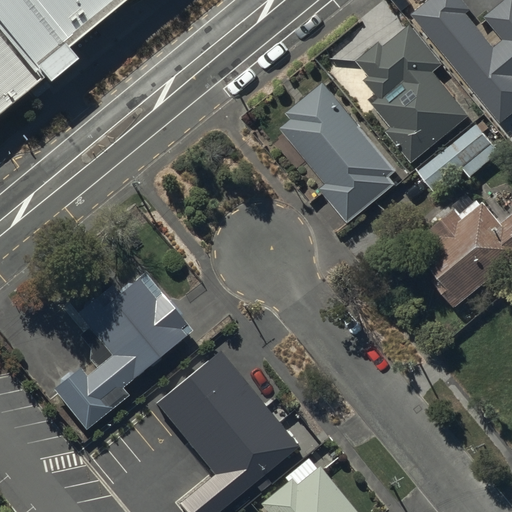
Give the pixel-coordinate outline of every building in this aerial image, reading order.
[(0,0),(0,124),(43,88),(49,96),(63,86),(78,73),(69,62),(146,0),(0,0)] [(411,0),(423,14),(440,0),(411,0)] [(511,11),(511,13),(507,9),(511,5),(507,0),(481,0),(464,14),(469,21),(453,34),(455,36),(450,41),(508,113),(511,109),(511,11)] [(384,44),(380,39),(357,59),(369,74),(364,79),(376,92),(369,98),(392,125),(387,130),(412,160),(469,113),(433,70),(443,62),(411,22),(384,44)] [(398,169),(324,80),(287,111),(292,117),(281,127),(327,182),(320,187),(349,221),(396,182),(390,175),(398,169)] [(477,123),(419,169),(434,188),(492,141),(477,123)] [(464,217),(456,208),(431,228),(439,237),(422,251),(440,272),(433,278),(456,305),(511,259),(511,213),(502,221),(484,200),(464,217)] [(49,382),(83,425),(129,388),(123,381),(194,325),(144,261),(114,285),(107,277),(73,304),(87,320),(77,328),(88,342),(87,352),(94,361),(84,369),(76,360),(49,382)] [(511,346),(511,318),(498,301),(466,328),(494,362),(511,346)] [(218,347),(155,398),(160,405),(211,468),(176,496),(188,511),(206,511),(295,441),(218,347)] [(355,511),(318,466),(295,485),(290,479),(259,503),(266,511),(355,511)]
